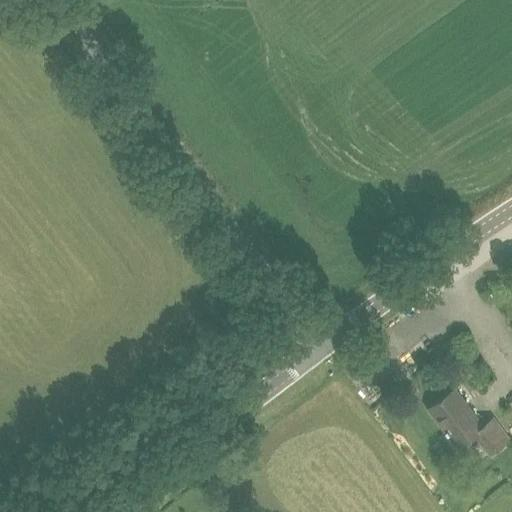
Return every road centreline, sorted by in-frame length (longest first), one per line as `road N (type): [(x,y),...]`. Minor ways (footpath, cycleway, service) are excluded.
road 1 (unclassified): [(317,343),(52,0)]
road 2 (tertiary): [(96,511),(317,343)]
road 3 (tertiary): [(317,343),(511,211)]
